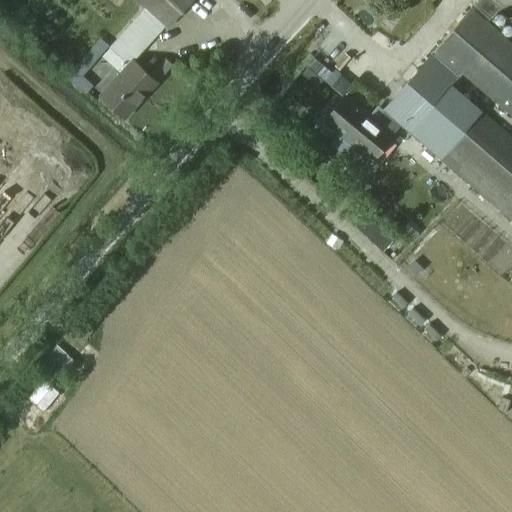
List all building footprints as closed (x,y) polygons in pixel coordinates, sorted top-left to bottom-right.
[(135,0),(137,1),(145,9),(111,48),(130,65),(134,61),(165,27),(168,29),(194,1),(194,0),(135,0)] [(341,74),(331,85),(343,96),(325,119),(373,159),(402,125),(511,219),(511,135),(453,84),(463,72),(511,114),(511,40),(488,20),(500,7),(511,16),(511,0),(479,0),(472,9),(471,8),(437,49),(438,50),(433,55),(432,55),(375,121),(344,95),(353,85),(341,74)] [(130,65),(101,96),(124,117),(157,82),(134,61),(130,65)] [(59,384),(78,362),(58,344),(38,366),(59,384)] [(41,376),(26,393),(43,409),(59,392),(41,376)] [(34,511),(74,467),(58,452),(5,511),(34,511)]
